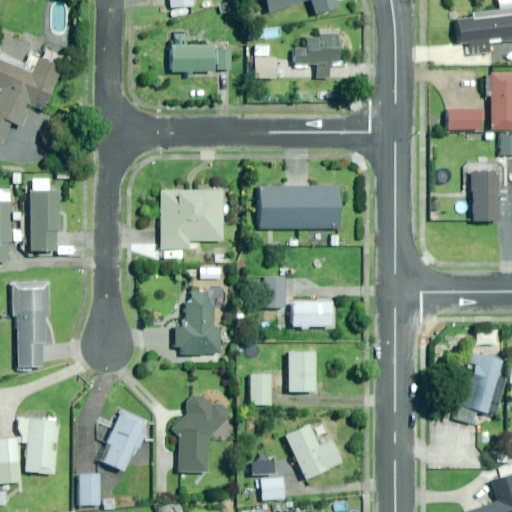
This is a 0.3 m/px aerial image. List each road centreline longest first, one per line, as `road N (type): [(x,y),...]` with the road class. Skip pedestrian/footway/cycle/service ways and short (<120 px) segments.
road 1 (residential): [(109,132),(396,132)]
road 2 (residential): [(395,511),(396,293)]
road 3 (residential): [(109,132),(108,343)]
road 4 (tertiary): [(396,132),(396,293)]
road 5 (tertiary): [(392,0),(396,132)]
road 6 (residential): [(108,0),(109,132)]
